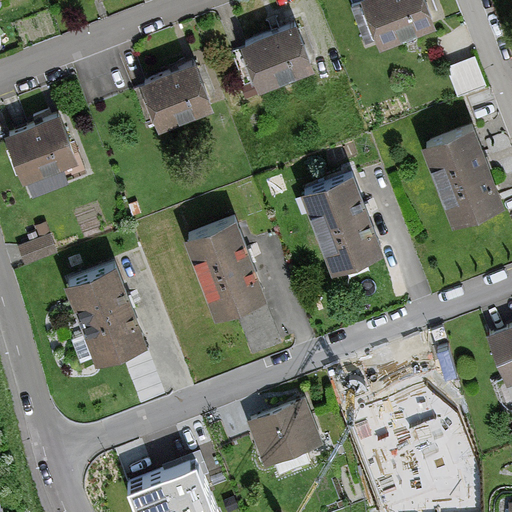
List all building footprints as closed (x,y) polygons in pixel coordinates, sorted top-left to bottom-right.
[(378,32),(380,39),(435,18),(427,0),(361,0),(360,1),(355,3),(367,36),(378,32)] [(313,62),(296,17),(274,25),(270,26),(243,36),(242,37),(245,45),(239,47),(233,50),(244,79),(250,77),(256,75),(259,82),(313,62)] [(158,123),(214,102),(196,54),(189,57),(185,59),(143,74),(141,75),(158,123)] [(10,139),(22,172),(25,171),(33,191),(66,179),(59,158),(76,152),(59,107),(48,112),(27,119),(20,122),(6,127),(10,139)] [(471,120),(422,139),(453,216),(502,197),(471,120)] [(350,166),(303,185),(334,263),(382,245),(350,166)] [(185,231),(215,310),(235,302),(253,348),(279,338),(261,292),(266,290),(235,212),(185,231)] [(50,233),(18,246),(22,256),(25,265),(57,252),(50,233)] [(94,355),(145,335),(115,255),(63,274),(94,355)] [(511,318),(487,329),(507,380),(511,377),(511,318)] [(423,387),(370,407),(395,473),(440,456),(429,424),(436,422),(423,387)] [(320,438),(303,393),(247,413),(264,459),(273,455),(278,469),(308,458),(303,444),(320,438)] [(197,454),(143,474),(151,495),(140,499),(144,511),(207,511),(218,508),(197,454)] [(461,511),(460,480),(399,483),(399,511),(461,511)]
